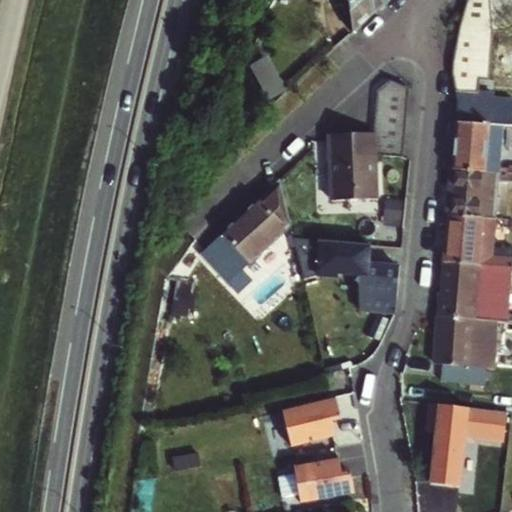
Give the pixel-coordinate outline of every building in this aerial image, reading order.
[(347,0),(348,1),(355,36),(375,15),(372,0),(347,0)] [(372,0),(375,15),(391,0),(372,0)] [(487,78),(491,33),(508,35),(511,32),(511,0),(464,0),(461,4),(459,9),(457,13),(454,23),(453,33),(452,49),(456,89),(457,103),(455,124),(490,127),(491,121),(492,92),(483,92),(478,91),(480,77),(487,78)] [(393,81),(380,90),(379,132),(385,132),(383,157),(408,157),(411,89),(393,81)] [(490,127),(455,124),(451,171),(500,175),(501,166),(488,165),(490,127)] [(360,131),(337,130),(334,177),(322,177),(321,192),(334,192),(356,193),(360,131)] [(381,195),(383,157),(385,132),(379,132),(360,131),(356,193),(381,195)] [(500,175),(505,176),(508,176),(509,167),(501,166),(500,175)] [(500,175),(451,171),(447,215),(501,220),(505,176),(500,175)] [(230,282),(294,222),(281,178),(203,252),(230,282)] [(334,210),(355,211),(356,193),(334,192),(334,210)] [(380,213),(381,195),(356,193),(355,211),(380,213)] [(406,228),(408,196),(387,194),(383,226),(406,228)] [(445,244),(443,263),(497,268),(501,220),(447,215),(445,244)] [(372,248),(304,241),(310,282),(321,279),(340,281),(340,276),(361,277),(363,313),(398,317),(403,271),(371,268),(372,248)] [(511,269),(497,268),(443,263),(438,318),(500,323),(508,323),(511,284),(511,269)] [(496,370),(500,323),(438,318),(434,365),(444,366),(443,381),(487,385),(488,369),(496,370)] [(283,406),(293,441),(337,428),(331,408),(340,405),(336,390),(283,406)] [(428,424),(437,425),(430,486),(458,489),(465,435),(504,439),(507,414),(430,405),(428,424)] [(297,457),(304,494),(355,484),(352,469),(345,470),(341,449),(297,457)]
